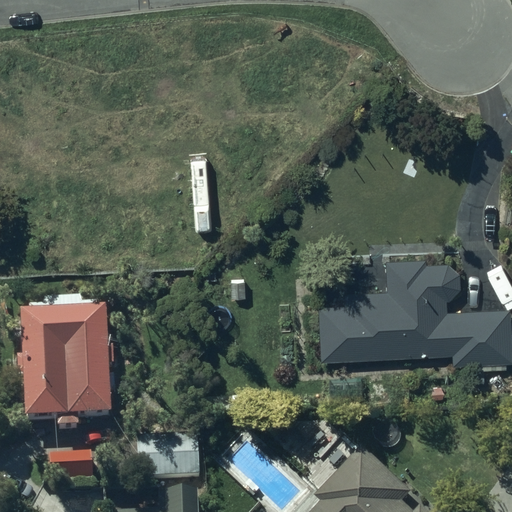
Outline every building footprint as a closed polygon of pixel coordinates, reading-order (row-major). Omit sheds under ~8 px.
[(388,287),(346,287),(346,300),(320,301),(322,355),(454,350),(454,360),(474,359),(474,367),(509,366),(509,358),(511,358),(511,302),(449,305),(449,296),(450,295),(451,295),(452,294),(454,293),(455,292),(456,292),(457,291),(457,290),(458,288),(459,287),(460,286),(460,285),(461,284),(461,282),(461,281),(462,280),(462,278),(462,277),(462,276),(461,274),(461,273),(461,272),(460,270),(460,269),(459,268),(458,267),(458,265),(457,264),(456,263),(455,263),(454,262),(453,261),(452,260),(450,260),(449,259),(426,259),(426,254),(388,254),(388,287)] [(31,310),(21,310),(22,356),(19,356),(19,375),(24,375),(26,420),(58,418),(58,428),(80,427),(80,415),(112,414),(110,364),(114,364),(113,338),(109,338),(108,306),(93,307),(93,303),(78,304),(78,298),(46,299),(46,307),(30,307),(31,310)] [(198,432),(139,436),(141,479),(200,475),(198,432)] [(430,511),(424,506),(418,511),(417,511),(404,500),(414,490),(365,446),(318,498),(324,503),(315,511),(430,511)] [(99,454),(49,455),(50,486),(99,485),(99,454)] [(199,511),(199,490),(157,490),(157,511),(199,511)]
